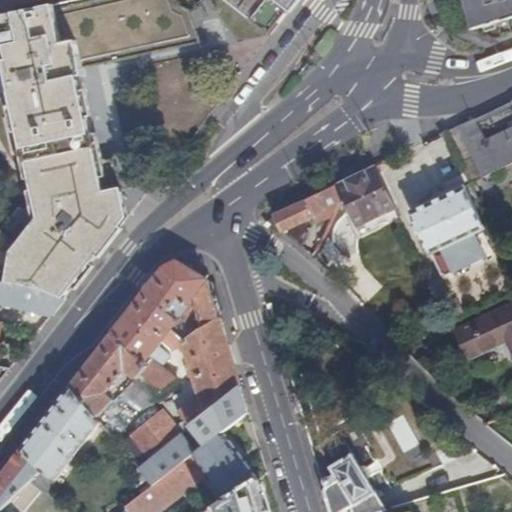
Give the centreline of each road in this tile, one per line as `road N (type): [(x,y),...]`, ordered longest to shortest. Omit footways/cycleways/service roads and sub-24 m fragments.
road 1 (residential): [(221,211),(309,511)]
road 2 (tertiary): [(282,114),(148,223),(91,291),(71,336)]
road 3 (tertiary): [(71,336),(115,303),(151,258),(221,211)]
road 4 (residential): [(282,114),(270,140),(221,186),(221,211)]
